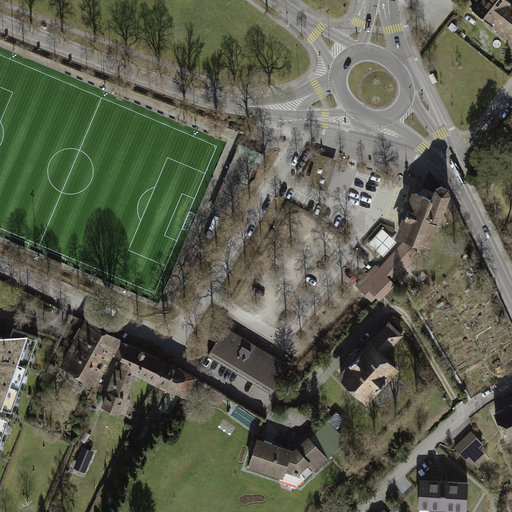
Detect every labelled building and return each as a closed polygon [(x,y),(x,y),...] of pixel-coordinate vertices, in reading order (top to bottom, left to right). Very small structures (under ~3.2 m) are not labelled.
[(511,40),(511,3),(508,0),(470,0),(476,5),(472,9),(511,40)] [(262,154),(239,145),(214,204),(238,213),(262,154)] [(339,156),(318,150),(307,185),(328,192),(339,156)] [(495,179),(488,164),(475,170),(482,185),(495,179)] [(431,199),(413,192),(397,232),(409,237),(427,244),(430,245),(442,213),(450,193),(448,189),(441,186),(435,189),(431,199)] [(450,193),(442,213),(447,223),(461,216),(450,193)] [(371,240),(376,247),(386,240),(391,247),(397,243),(388,229),(371,240)] [(427,244),(409,237),(383,264),(380,268),(376,264),(356,285),(376,303),(394,284),(392,282),(397,277),(427,244)] [(129,338),(92,317),(66,363),(104,384),(122,350),(129,338)] [(397,320),(344,374),(375,404),(410,369),(393,353),(412,334),(397,320)] [(17,335),(0,335),(0,352),(1,370),(0,373),(0,403),(20,411),(46,335),(20,325),(17,335)] [(298,363),(233,325),(216,353),(281,392),(298,363)] [(196,371),(129,338),(122,350),(130,354),(125,366),(143,374),(184,394),(188,388),(226,405),(231,394),(196,371)] [(143,374),(125,366),(121,365),(109,407),(132,413),(143,374)] [(511,407),(497,415),(510,443),(511,442),(511,407)] [(0,463),(17,416),(0,410),(0,463)] [(486,445),(475,432),(455,449),(466,461),(470,457),(476,464),(487,455),(481,448),(486,445)] [(302,451),(265,438),(255,468),(304,486),(320,471),(324,474),(337,459),(317,436),(302,451)] [(101,451),(88,446),(80,464),(93,469),(101,451)] [(469,511),(471,484),(423,481),(421,510),(449,511),(469,511)]
